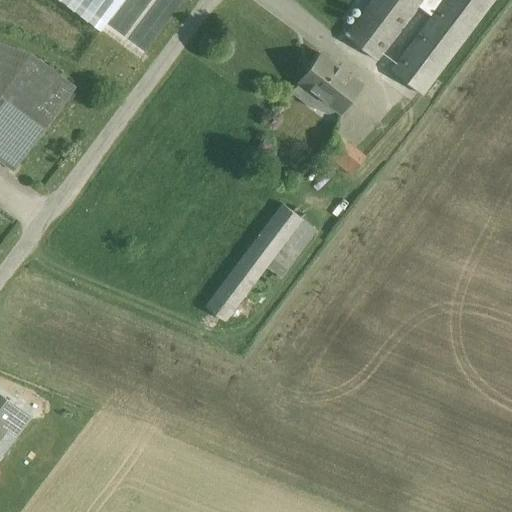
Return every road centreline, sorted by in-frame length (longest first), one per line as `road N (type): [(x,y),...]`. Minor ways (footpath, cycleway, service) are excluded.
road 1 (residential): [(0,287),(212,0)]
road 2 (unknown): [(0,30),(153,83)]
